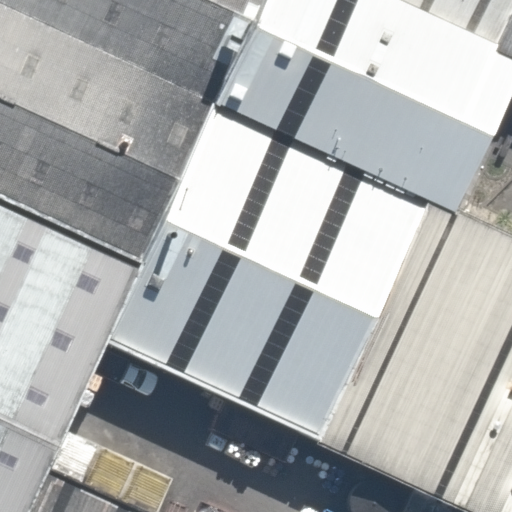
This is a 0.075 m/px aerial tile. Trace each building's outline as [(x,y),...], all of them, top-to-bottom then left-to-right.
[(0,0),(0,11),(206,106),(254,0),(0,0)] [(511,72),(511,68),(363,0),(254,0),(206,106),(205,108),(444,218),(511,72)] [(511,0),(363,0),(511,68),(511,0)] [(206,106),(0,11),(0,207),(131,268),(205,108),(206,106)] [(511,511),(511,249),(444,218),(205,108),(131,268),(95,345),(457,511),(511,511)] [(131,268),(0,207),(0,511),(17,511),(38,469),(95,345),(131,268)] [(17,511),(131,511),(38,469),(17,511)]
